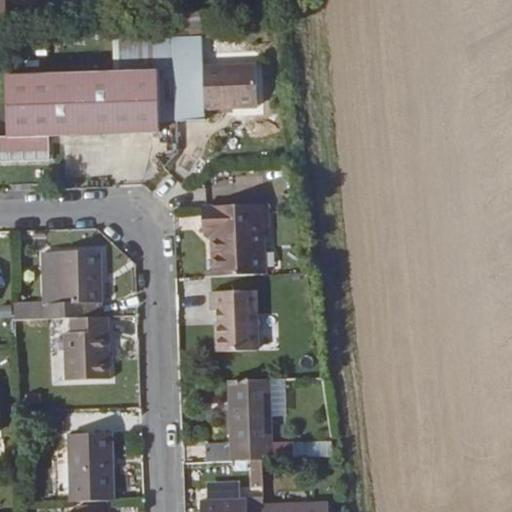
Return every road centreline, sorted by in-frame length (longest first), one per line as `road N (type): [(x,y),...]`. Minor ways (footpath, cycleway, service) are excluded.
road 1 (track): [(354,511),(322,285),(296,0)]
road 2 (residential): [(0,215),(115,212),(142,227),(155,262),(163,511)]
